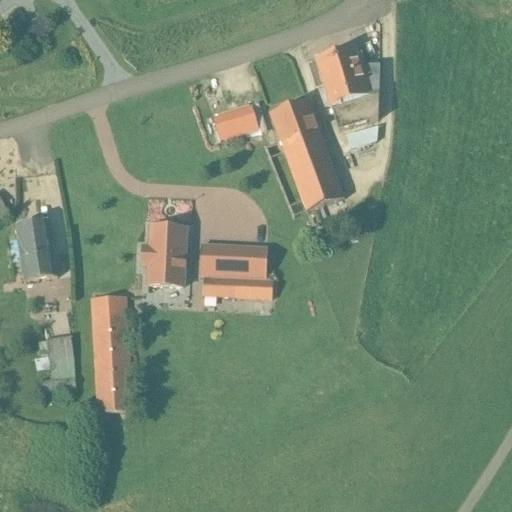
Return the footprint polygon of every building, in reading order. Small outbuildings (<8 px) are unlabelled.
[(29,23),(9,36),(18,49),(37,37),(29,23)] [(348,51),(344,49),(335,52),(333,56),(317,61),(339,134),(378,122),(380,68),(364,67),(360,56),(357,57),(354,49),(348,51)] [(286,159),(303,204),(290,209),(293,219),(345,200),(309,103),(270,117),(280,145),(266,150),(271,164),(286,159)] [(215,120),(219,142),(260,134),(255,112),(215,120)] [(348,135),(351,149),(379,143),(376,129),(348,135)] [(57,279),(49,223),(16,228),(24,284),(57,279)] [(148,288),(183,290),(186,231),(151,229),(150,250),(143,250),(142,268),(149,269),(148,288)] [(267,250),(203,248),(202,280),(204,280),(203,300),(273,303),(274,283),(265,282),(267,250)] [(134,414),(128,300),(91,302),(98,417),(134,414)] [(76,373),(72,339),(47,342),(48,344),(40,345),(41,360),(50,359),(52,376),(76,373)] [(40,383),(41,395),(77,393),(76,381),(40,383)]
